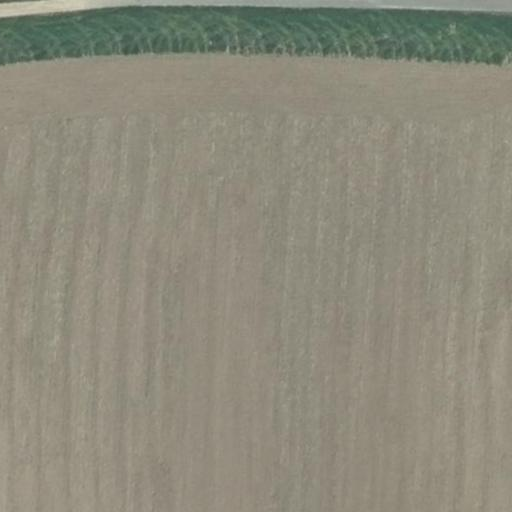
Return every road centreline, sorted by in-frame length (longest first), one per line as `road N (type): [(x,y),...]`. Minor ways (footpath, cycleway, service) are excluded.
road 1 (track): [(231,0),(511,10)]
road 2 (track): [(0,14),(149,0)]
